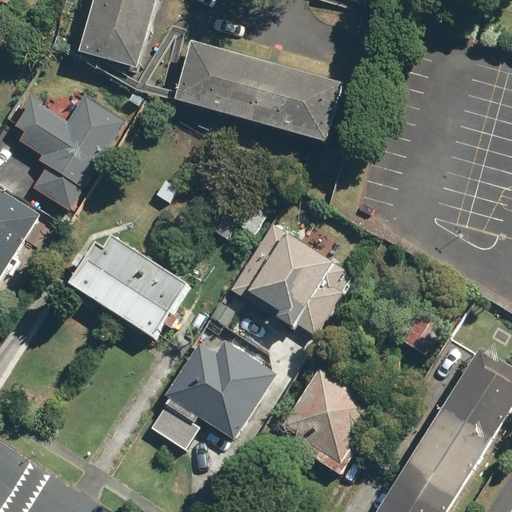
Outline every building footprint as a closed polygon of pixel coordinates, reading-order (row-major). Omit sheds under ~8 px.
[(163,0),(100,0),(83,56),(141,73),(163,0)] [(346,88),(196,46),(180,104),(329,147),(346,88)] [(130,124),(88,99),(72,125),(36,103),(18,131),(28,137),(23,145),(46,159),(43,164),(50,168),(36,190),(74,214),(130,124)] [(0,285),(44,218),(0,189),(0,285)] [(275,212),(253,199),(237,225),(259,238),(275,212)] [(348,274),(275,227),(233,292),(272,317),(267,325),(283,336),(289,327),(298,333),(301,328),(318,339),(346,295),(337,290),(348,274)] [(109,251),(100,245),(74,287),(157,340),(191,287),(117,240),(109,251)] [(453,322),(417,300),(394,338),(430,359),(453,322)] [(207,319),(190,309),(173,337),(189,347),(207,319)] [(229,344),(221,357),(204,346),(170,398),(238,442),(281,377),(229,344)] [(453,511),(511,418),(511,368),(484,351),(383,511),(453,511)] [(383,408),(324,369),(285,428),(308,444),(303,451),(344,479),(359,456),(353,452),(383,408)] [(204,430),(170,407),(155,429),(189,452),(204,430)]
